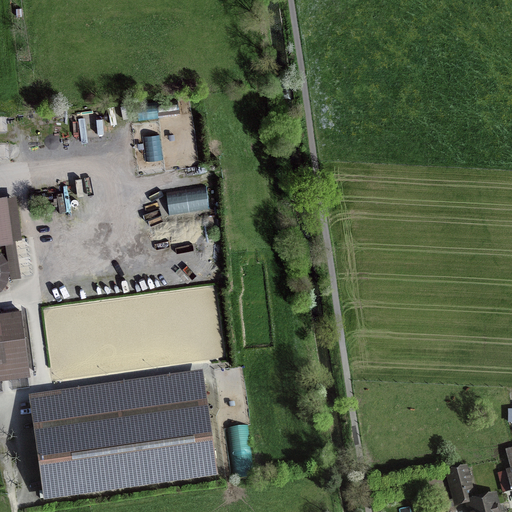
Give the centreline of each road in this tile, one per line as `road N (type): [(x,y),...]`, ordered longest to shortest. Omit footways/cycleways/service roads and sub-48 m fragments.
road 1 (residential): [(369,511),(290,0)]
road 2 (unknown): [(0,169),(89,165),(119,193),(126,217),(112,257),(62,272)]
